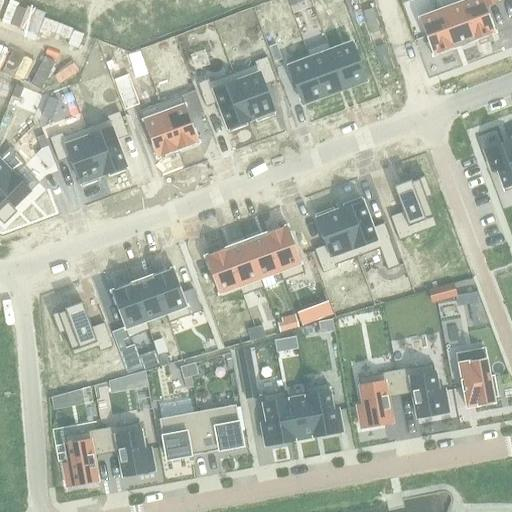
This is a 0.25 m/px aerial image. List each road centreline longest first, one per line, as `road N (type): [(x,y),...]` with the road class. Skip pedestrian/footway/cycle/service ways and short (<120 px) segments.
road 1 (residential): [(16,283),(425,114)]
road 2 (residential): [(511,444),(137,511)]
road 3 (residential): [(511,353),(425,114)]
road 4 (residential): [(16,283),(39,511)]
road 5 (residential): [(425,114),(383,0)]
